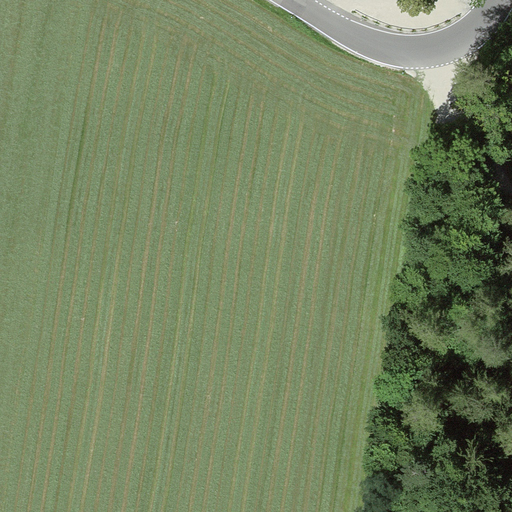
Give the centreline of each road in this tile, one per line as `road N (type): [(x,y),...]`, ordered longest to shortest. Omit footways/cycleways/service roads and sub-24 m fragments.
road 1 (track): [(380,511),(424,207),(449,106)]
road 2 (tertiary): [(498,0),(472,33),(436,52),(363,40),(292,0)]
road 3 (track): [(436,52),(449,106),(511,191)]
